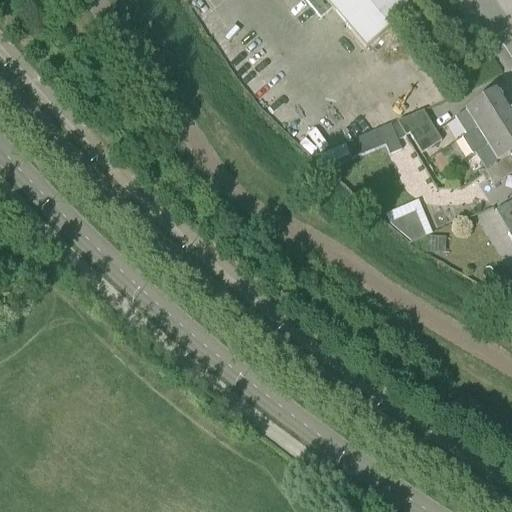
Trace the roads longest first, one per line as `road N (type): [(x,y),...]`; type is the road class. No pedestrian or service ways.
road 1 (secondary): [(510,511),(271,347),(134,225),(0,82)]
road 2 (secondary): [(0,150),(183,333),(311,434),(431,511)]
